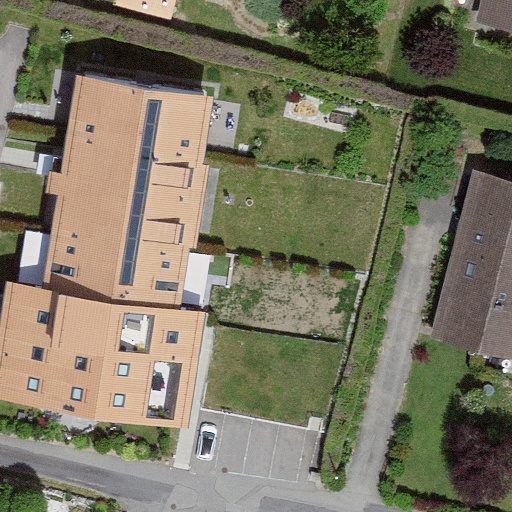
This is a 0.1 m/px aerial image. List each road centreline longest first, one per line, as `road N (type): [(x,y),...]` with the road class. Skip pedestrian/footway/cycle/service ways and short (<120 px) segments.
road 1 (residential): [(0,442),(173,486)]
road 2 (residential): [(173,486),(300,511)]
